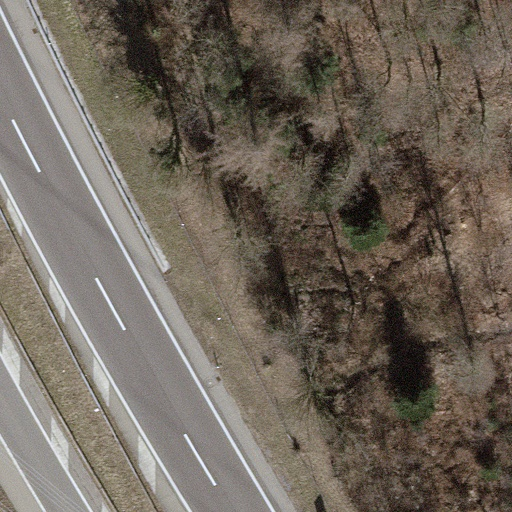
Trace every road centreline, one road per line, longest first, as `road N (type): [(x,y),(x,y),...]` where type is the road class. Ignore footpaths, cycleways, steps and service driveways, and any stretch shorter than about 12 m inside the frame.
road 1 (motorway): [(233,511),(114,311),(0,90)]
road 2 (motorway): [(0,395),(68,511)]
